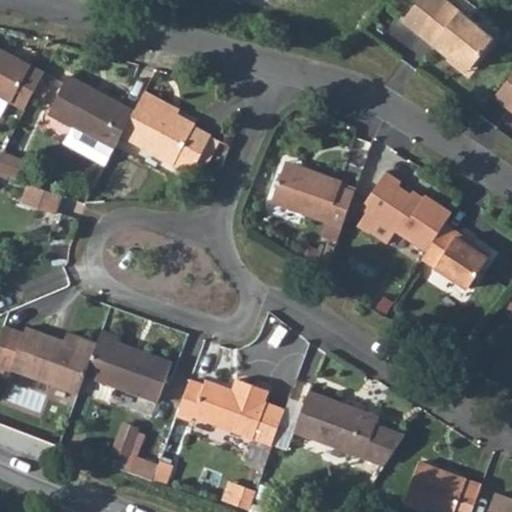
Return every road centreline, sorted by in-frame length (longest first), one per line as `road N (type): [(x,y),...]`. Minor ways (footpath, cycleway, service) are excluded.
road 1 (residential): [(210,231),(130,216),(103,223),(89,246),(94,278),(216,331),(241,324),(247,277)]
road 2 (residential): [(247,277),(419,396),(511,446)]
road 3 (residential): [(271,62),(382,100),(511,187)]
road 4 (residential): [(29,0),(271,62)]
road 5 (residential): [(271,62),(210,231)]
road 6 (tertiary): [(0,462),(115,511)]
